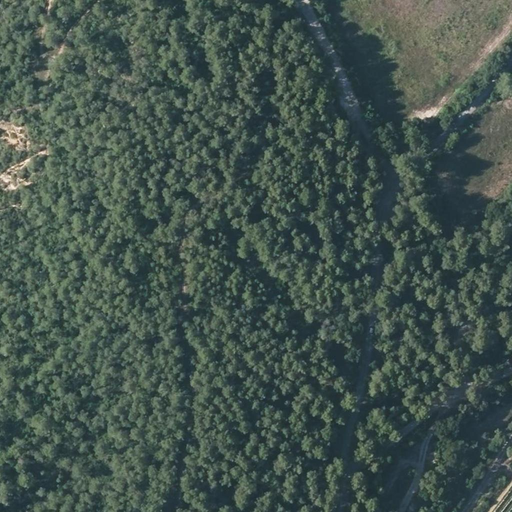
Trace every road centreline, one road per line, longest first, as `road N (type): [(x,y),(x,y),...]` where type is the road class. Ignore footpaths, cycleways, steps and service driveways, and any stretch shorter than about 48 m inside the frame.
road 1 (track): [(337,511),(373,297),(368,227),(511,67)]
road 2 (track): [(368,227),(384,153),(302,0)]
road 3 (track): [(417,464),(451,394),(464,327),(511,292)]
road 4 (track): [(343,478),(432,404),(511,365)]
road 5 (track): [(96,0),(59,53),(44,60),(37,53),(47,0)]
road 6 (track): [(375,511),(394,473),(415,459),(416,479),(400,511)]
